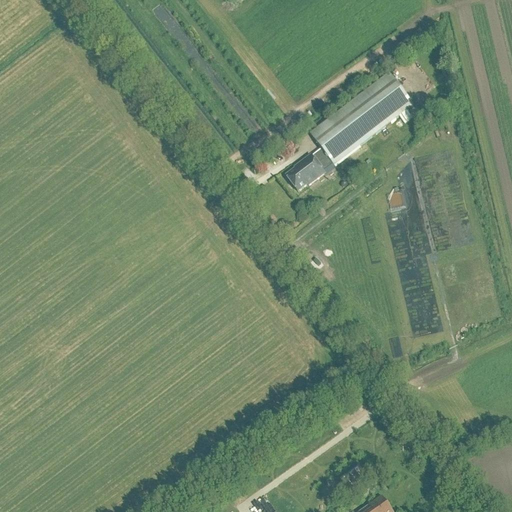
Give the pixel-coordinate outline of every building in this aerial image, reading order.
[(335,168),(334,168),(414,107),(390,76),(310,136),(322,151),(312,159),(311,157),(295,169),(296,170),(286,178),(298,194),(308,186),(309,188),(335,168)] [(349,178),(351,181),(360,174),(356,168),(351,172),(353,175),(349,178)] [(367,477),(359,466),(340,481),(348,492),(367,477)] [(332,495),(329,490),(319,497),(328,508),(344,495),(339,489),(332,495)] [(406,502),(394,511),(408,511),(412,509),(406,502)]
